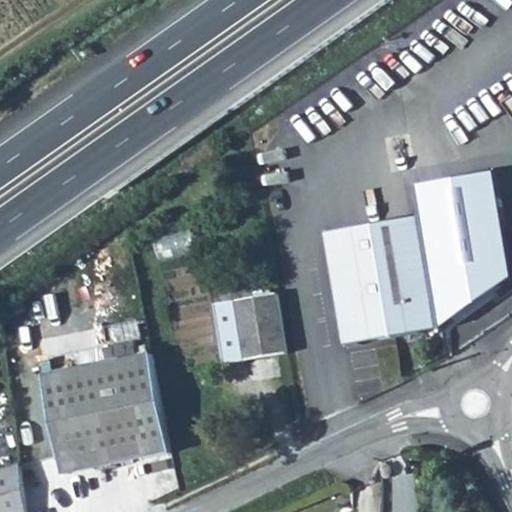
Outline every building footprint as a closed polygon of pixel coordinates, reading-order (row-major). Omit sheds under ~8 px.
[(423,192),(426,220),(446,333),(511,292),(511,232),(502,179),(423,192)] [(426,220),(332,237),(352,350),(446,333),(426,220)] [(237,301),(247,359),(288,353),(277,294),(237,301)] [(153,357),(43,378),(61,476),(172,455),(153,357)] [(28,511),(22,466),(0,472),(0,511),(28,511)]
